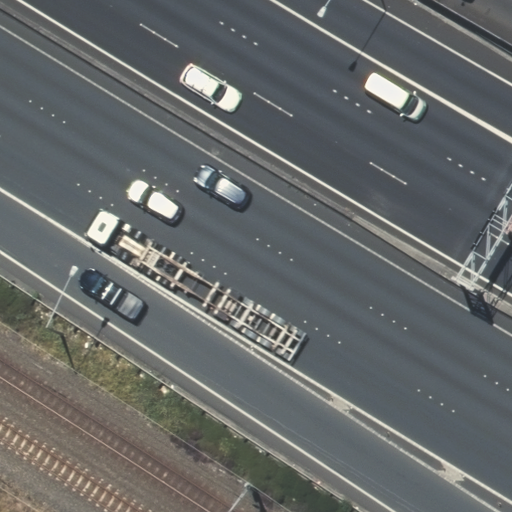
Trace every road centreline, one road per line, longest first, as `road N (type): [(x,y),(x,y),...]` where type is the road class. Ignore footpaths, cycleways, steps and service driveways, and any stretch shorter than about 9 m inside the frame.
road 1 (motorway): [(511,386),(0,76)]
road 2 (motorway): [(436,511),(0,226)]
road 3 (motorway): [(101,0),(511,239)]
road 4 (motorway): [(170,0),(511,122)]
